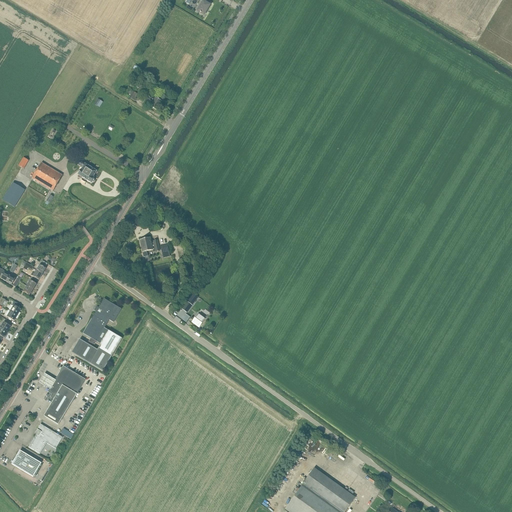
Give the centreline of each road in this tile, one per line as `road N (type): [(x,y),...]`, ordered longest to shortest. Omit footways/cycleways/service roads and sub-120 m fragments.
road 1 (unclassified): [(440,511),(92,262)]
road 2 (tertiary): [(143,176),(250,0)]
road 3 (tertiary): [(11,396),(92,262)]
